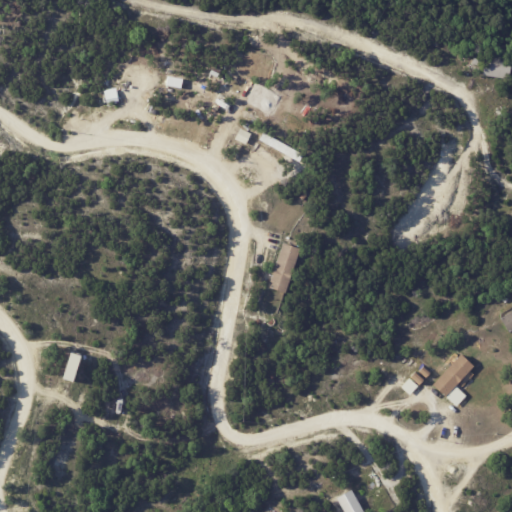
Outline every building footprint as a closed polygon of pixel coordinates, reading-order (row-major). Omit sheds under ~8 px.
[(511,79),(486,76),(488,60),(511,62),(511,79)] [(302,249),(288,293),(270,287),(285,243),(302,249)] [(511,332),(510,334),(500,319),(511,311),(511,332)] [(73,381),(81,355),(70,352),(62,378),(73,381)] [(432,386),(460,354),(473,366),(468,373),(472,377),(467,382),(463,378),(445,398),(432,386)] [(417,373),(421,370),(428,376),(425,380),(417,373)] [(416,385),(409,379),(412,375),(421,383),(418,387),(416,385)] [(409,394),(417,385),(408,378),(400,387),(409,394)] [(345,511),(338,499),(353,490),(356,496),(362,493),(366,498),(359,502),(364,511),(345,511)]
